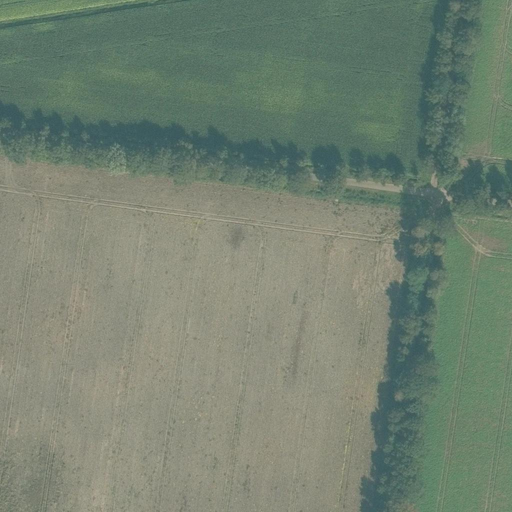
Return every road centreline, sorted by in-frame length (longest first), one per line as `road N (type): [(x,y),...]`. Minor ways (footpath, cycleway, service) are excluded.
road 1 (track): [(390,511),(465,0)]
road 2 (unclassified): [(511,204),(0,135)]
